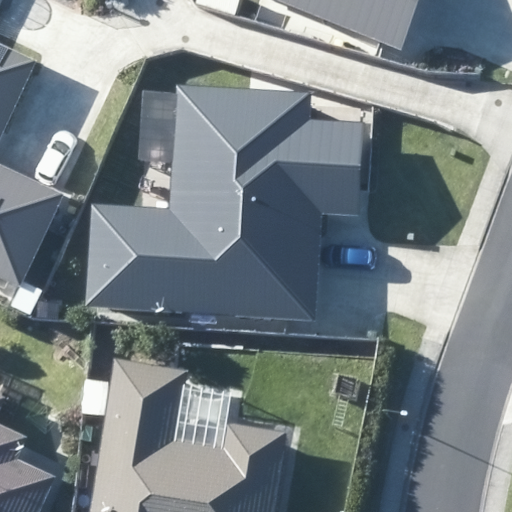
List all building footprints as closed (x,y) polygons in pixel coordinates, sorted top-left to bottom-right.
[(251,0),(402,54),(421,0),(251,0)] [(0,147),(39,66),(0,47),(0,295),(16,303),(62,206),(0,175),(0,147)] [(310,111),(186,100),(174,223),(98,215),(88,321),(155,327),(157,314),(310,329),(320,228),(354,231),(363,137),(308,132),(310,111)] [(279,511),(290,436),(238,429),(234,451),(184,443),(194,375),(120,365),(98,511),(279,511)] [(12,468),(22,438),(0,430),(0,407),(1,405),(0,404),(0,511),(38,511),(51,486),(12,468)]
